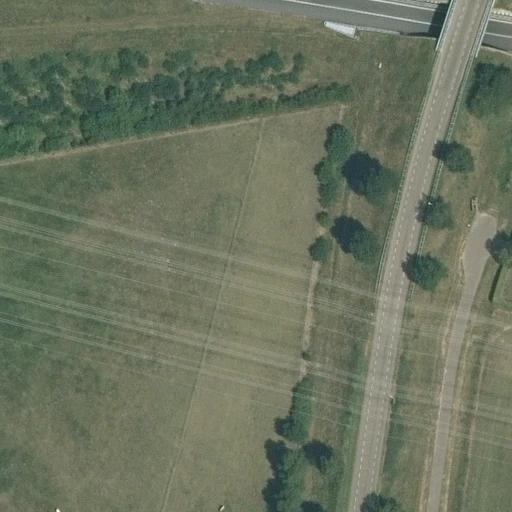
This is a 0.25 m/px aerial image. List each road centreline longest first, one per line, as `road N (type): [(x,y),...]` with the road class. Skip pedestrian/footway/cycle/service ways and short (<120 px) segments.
road 1 (tertiary): [(360,511),(410,198),(472,0)]
road 2 (unclassified): [(432,511),(450,370),(491,217)]
road 3 (motorway): [(299,0),(511,31)]
